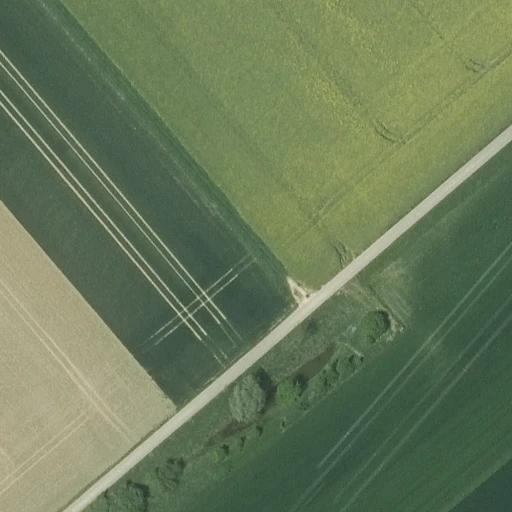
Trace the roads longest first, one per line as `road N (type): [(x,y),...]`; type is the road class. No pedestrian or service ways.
road 1 (track): [(71,511),(511,135)]
road 2 (track): [(308,308),(45,0)]
